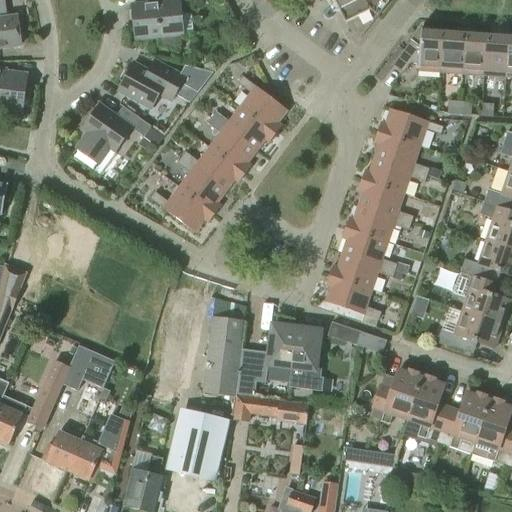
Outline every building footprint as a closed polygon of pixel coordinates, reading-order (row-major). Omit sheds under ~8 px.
[(20,40),(24,37),(22,25),(17,23),(17,18),(4,20),(3,13),(6,9),(4,0),(0,0),(0,48),(21,46),(20,40)] [(181,15),(187,15),(185,0),(167,0),(167,2),(132,5),(135,41),(158,39),(159,47),(177,52),(181,37),(183,37),(181,15)] [(333,0),(346,24),(352,35),(359,41),(377,17),(378,17),(390,1),(388,0),(333,0)] [(440,74),(443,34),(432,33),(422,26),(410,42),(411,42),(392,66),(403,74),(410,64),(418,65),(418,72),(440,74)] [(443,34),(440,74),(462,75),(465,30),(456,29),(455,35),(443,34)] [(465,30),(462,75),(484,77),(486,37),(475,36),(475,31),(465,30)] [(508,39),(486,37),(484,77),(505,78),(508,39)] [(187,70),(182,77),(162,66),(156,77),(133,64),(128,72),(125,70),(119,81),(122,83),(118,91),(152,110),(160,95),(172,102),(175,97),(187,104),(201,77),(187,70)] [(0,113),(22,116),(26,85),(4,82),(5,70),(0,69),(0,113)] [(240,108),(275,135),(282,127),(278,124),(287,112),(243,78),(238,84),(251,94),(240,108)] [(459,115),(460,103),(448,102),(447,114),(459,115)] [(460,103),(459,115),(471,116),(472,104),(460,103)] [(481,117),(493,118),(494,106),(481,105),(481,117)] [(124,109),(117,119),(99,106),(83,129),(88,133),(77,150),(98,165),(110,149),(116,153),(132,130),(144,138),(151,128),(124,109)] [(275,135),(240,108),(229,123),(216,113),(212,119),(256,152),(265,141),(269,144),(275,135)] [(381,124),(377,133),(420,148),(426,131),(441,136),(443,128),(390,110),(385,125),(381,124)] [(256,152),(212,119),(207,124),(220,134),(209,148),(245,175),(251,167),(248,164),(256,152)] [(164,137),(151,128),(144,138),(157,147),(164,137)] [(420,148),(377,133),(374,144),(378,145),(374,159),(427,177),(429,170),(414,165),(420,148)] [(511,162),(509,173),(511,173),(511,134),(507,133),(500,155),(511,158),(511,162)] [(245,175),(209,148),(198,163),(186,153),(181,159),(226,193),(235,181),(238,184),(245,175)] [(226,193),(181,159),(177,165),(190,174),(179,189),(214,216),(221,207),(217,204),(226,193)] [(365,171),(361,181),(404,196),(410,179),(425,184),(427,177),(374,159),(369,173),(365,171)] [(430,168),(429,170),(427,177),(438,180),(440,172),(430,168)] [(511,173),(509,173),(501,195),(488,191),(484,203),(511,212),(511,173)] [(362,193),(358,207),(411,225),(413,218),(398,213),(404,196),(361,181),(358,191),(362,193)] [(457,181),(454,191),(464,194),(467,185),(457,181)] [(214,216),(179,189),(168,203),(155,193),(150,200),(195,234),(204,221),(208,224),(214,216)] [(511,212),(484,203),(479,215),(493,220),(485,242),(511,251),(511,224),(508,224),(511,212)] [(349,219),(345,229),(388,243),(394,226),(409,231),(411,225),(358,207),(353,221),(349,219)] [(432,230),(435,220),(422,216),(419,226),(432,230)] [(346,241),(342,255),(395,272),(397,265),(382,260),(388,243),(345,229),(342,239),(346,241)] [(427,242),(430,233),(419,229),(416,238),(427,242)] [(464,260),(460,273),(489,282),(492,271),(511,277),(511,251),(485,242),(478,265),(464,260)] [(395,272),(342,255),(337,268),(332,267),(329,277),(372,291),(377,274),(393,279),(395,272)] [(397,265),(395,272),(406,276),(409,268),(398,264),(397,265)] [(3,269),(0,284),(0,327),(17,287),(21,288),(27,273),(5,265),(4,269),(3,269)] [(443,267),(436,283),(451,290),(459,274),(443,267)] [(489,282),(460,273),(453,294),(466,299),(462,312),(503,326),(511,302),(485,293),(489,282)] [(372,291),(329,277),(326,287),(330,288),(325,303),(364,316),(361,323),(376,329),(379,321),(381,313),(366,308),(372,291)] [(173,294),(160,349),(175,352),(179,337),(189,339),(198,296),(178,291),(178,295),(173,294)] [(416,298),(414,304),(427,308),(429,302),(416,298)] [(503,326),(462,312),(454,335),(441,330),(437,343),(465,352),(469,341),(495,349),(503,326)] [(235,398),(244,322),(212,318),(203,393),(235,398)] [(358,347),(360,333),(332,323),(327,337),(358,347)] [(272,326),(269,354),(243,351),(237,395),(254,397),(256,383),(265,384),(268,366),(291,369),(296,329),(272,326)] [(291,369),(289,388),(321,392),(323,379),(320,379),(322,361),(316,360),(320,332),(296,329),(291,369)] [(387,342),(360,333),(358,347),(382,355),(387,342)] [(115,363),(95,355),(79,348),(63,386),(78,393),(83,382),(103,390),(115,363)] [(43,431),(70,368),(53,361),(26,424),(43,431)] [(407,421),(421,378),(419,377),(418,374),(409,371),(407,374),(398,371),(393,387),(382,383),(370,419),(389,425),(392,416),(407,421)] [(421,378),(407,421),(421,426),(417,437),(437,444),(447,415),(435,411),(444,386),(436,383),(435,380),(426,377),(424,379),(421,378)] [(458,419),(447,415),(437,444),(471,455),(489,401),(487,400),(486,397),(477,394),(475,396),(467,394),(458,419)] [(308,406),(235,397),(232,420),(248,422),(249,415),(278,418),(277,422),(305,425),(308,406)] [(14,411),(0,405),(0,441),(9,446),(28,403),(19,399),(14,411)] [(91,418),(83,436),(67,472),(93,483),(100,467),(96,465),(102,452),(94,448),(104,425),(119,432),(128,413),(100,400),(99,400),(91,418)] [(489,401),(471,455),(505,467),(511,446),(511,437),(504,434),(511,409),(511,408),(504,406),(503,403),(494,400),(492,402),(489,401)] [(207,479),(220,421),(188,413),(175,472),(207,479)] [(67,472),(83,436),(70,431),(68,437),(59,433),(53,446),(49,444),(42,460),(67,472)] [(342,461),(365,465),(367,452),(344,448),(342,461)] [(385,454),(383,467),(393,469),(395,456),(385,454)] [(161,491),(163,479),(159,478),(163,460),(151,457),(146,475),(134,472),(126,507),(129,507),(133,511),(135,511),(141,510),(149,511),(155,511),(157,505),(160,506),(163,492),(161,491)] [(338,483),(325,481),(323,499),(336,501),(338,483)] [(300,511),(292,509),(298,493),(284,488),(277,510),(270,508),(268,511),(300,511)] [(311,511),(316,500),(298,493),(292,509),(300,511),(311,511)]
